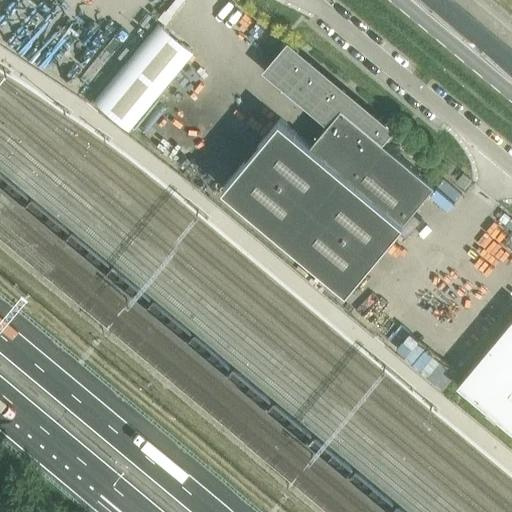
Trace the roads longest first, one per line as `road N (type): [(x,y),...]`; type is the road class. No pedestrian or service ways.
road 1 (motorway): [(214,511),(0,334)]
road 2 (unclassified): [(392,0),(511,100)]
road 3 (motorway): [(0,393),(109,484)]
